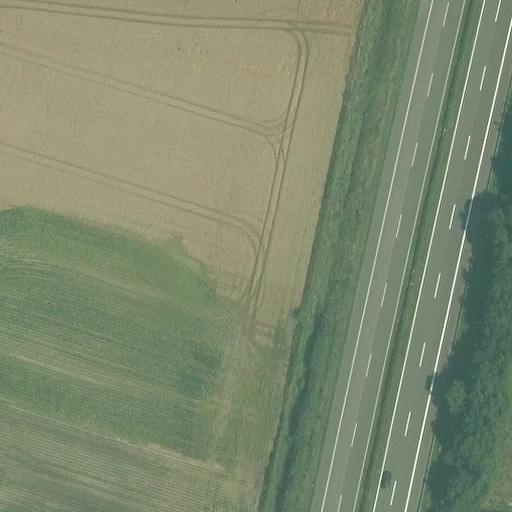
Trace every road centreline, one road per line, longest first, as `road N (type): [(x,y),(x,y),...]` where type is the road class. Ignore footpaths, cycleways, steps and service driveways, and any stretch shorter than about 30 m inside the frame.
road 1 (motorway): [(436,0),(324,511)]
road 2 (motorway): [(399,511),(510,0)]
